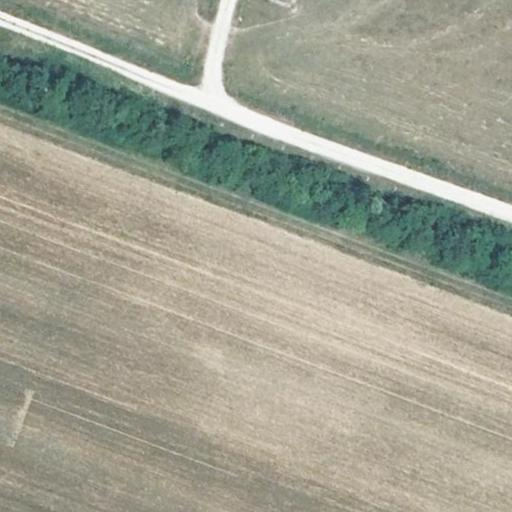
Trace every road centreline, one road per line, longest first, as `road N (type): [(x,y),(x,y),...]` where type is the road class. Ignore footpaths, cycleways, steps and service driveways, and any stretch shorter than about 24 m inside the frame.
road 1 (track): [(511,213),(0,18)]
road 2 (track): [(511,290),(0,99)]
